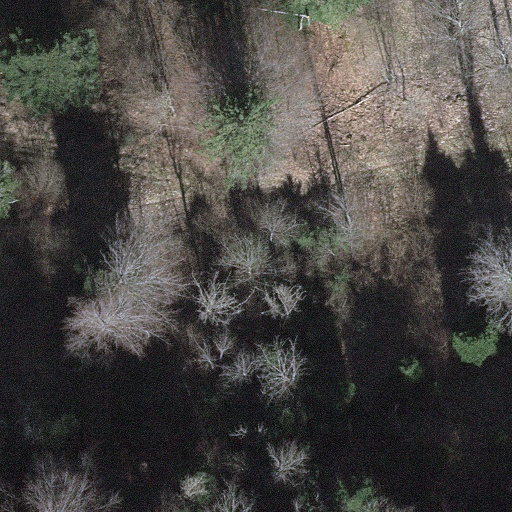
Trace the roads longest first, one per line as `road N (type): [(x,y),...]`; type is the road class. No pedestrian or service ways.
road 1 (track): [(212,191),(511,168)]
road 2 (track): [(0,133),(212,191)]
